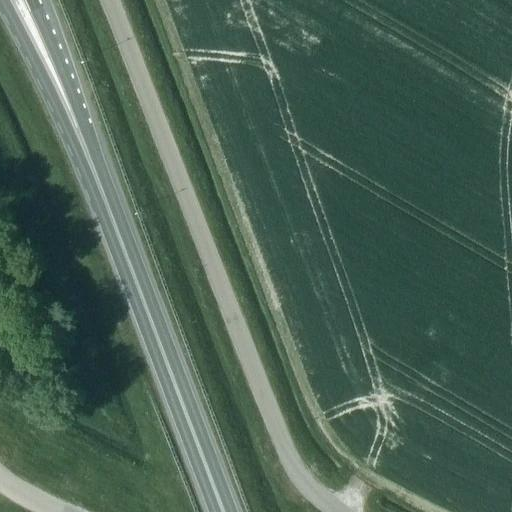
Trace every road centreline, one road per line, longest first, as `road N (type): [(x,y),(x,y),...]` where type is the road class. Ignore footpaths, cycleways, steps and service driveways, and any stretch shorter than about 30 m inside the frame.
road 1 (unclassified): [(337,511),(286,449),(109,0)]
road 2 (trunk): [(222,511),(111,218)]
road 3 (trunk): [(4,0),(111,218)]
road 4 (trunk): [(111,218),(79,109),(31,0)]
